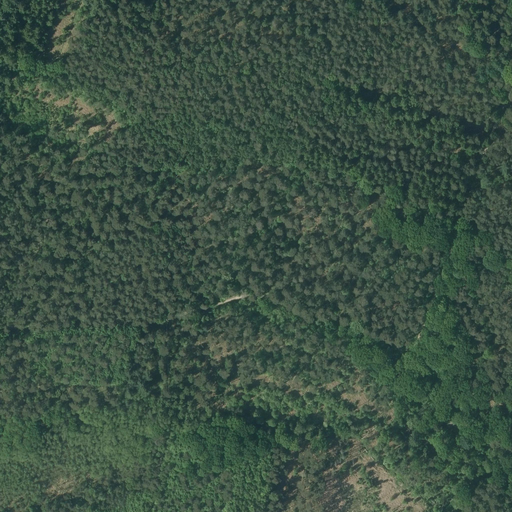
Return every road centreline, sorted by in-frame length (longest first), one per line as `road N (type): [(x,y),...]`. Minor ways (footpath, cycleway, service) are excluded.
road 1 (track): [(399,348),(409,350),(423,325),(511,83)]
road 2 (track): [(224,301),(261,296),(382,334),(399,348)]
road 3 (track): [(0,328),(165,319)]
road 4 (track): [(399,348),(426,407),(495,443)]
